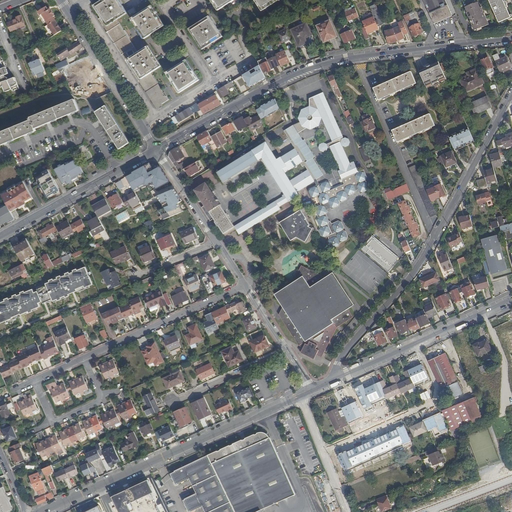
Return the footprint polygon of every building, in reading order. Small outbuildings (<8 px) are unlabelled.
[(105,0),(94,7),(107,27),(117,21),(116,18),(126,12),(118,0),(105,0)] [(213,0),(219,9),(234,0),(213,0)] [(254,0),(261,10),(277,0),(254,0)] [(451,14),(444,0),(423,0),(433,23),(451,14)] [(444,0),(451,14),(456,12),(450,0),(444,0)] [(503,0),(489,0),(499,22),(511,17),(503,0)] [(480,8),(478,2),(466,7),(468,12),(467,13),(469,17),(468,18),(467,19),(467,21),(469,21),(470,24),(472,23),(475,30),(480,28),(480,29),(489,25),(481,7),(480,8)] [(384,24),(376,4),(369,7),(374,18),(378,26),(384,24)] [(47,6),(38,12),(41,16),(42,15),(47,21),(48,20),(53,17),(55,16),(51,9),(49,10),(47,6)] [(132,17),(136,24),(155,13),(150,6),(132,17)] [(355,8),(345,13),(348,21),(359,16),(355,8)] [(136,24),(142,34),(161,23),(155,13),(136,24)] [(408,14),(403,16),(409,29),(410,28),(413,36),(422,32),(419,24),(418,24),(415,25),(411,27),(408,21),(411,20),(408,14)] [(17,19),(8,23),(11,31),(25,25),(22,16),(16,18),(17,19)] [(210,17),(190,30),(201,48),(222,35),(210,17)] [(373,30),(378,28),(378,26),(374,18),(363,22),(366,29),(368,33),(373,31),(373,30)] [(53,32),(55,35),(63,30),(56,19),(55,20),(50,24),(49,24),(53,32)] [(107,27),(114,38),(124,32),(117,21),(107,27)] [(330,21),(318,27),(324,41),(329,39),(330,40),(337,37),(330,21)] [(404,35),(408,33),(403,21),(398,23),(400,26),(393,29),(398,41),(405,38),(404,35)] [(164,27),(161,23),(142,34),(145,39),(164,27)] [(306,25),(292,31),(300,48),(306,45),(304,40),(312,36),(306,25)] [(290,42),(293,41),(288,29),(278,34),(282,42),(289,39),(290,42)] [(342,29),(339,30),(345,43),(354,39),(351,31),(346,33),(345,33),(344,34),(342,29)] [(388,44),(398,41),(393,29),(385,31),(388,44)] [(114,38),(120,47),(130,41),(124,32),(114,38)] [(71,54),(83,47),(79,41),(67,49),(66,47),(52,57),(54,59),(59,56),(60,58),(68,53),(69,55),(71,54)] [(134,47),(130,41),(120,47),(124,53),(134,47)] [(138,53),(134,47),(124,53),(128,59),(138,53)] [(138,53),(128,59),(158,106),(169,100),(164,92),(163,93),(151,73),(160,67),(147,47),(138,53)] [(0,86),(3,85),(6,91),(14,87),(15,90),(20,88),(15,77),(9,79),(9,77),(6,76),(5,74),(9,73),(4,60),(2,61),(0,57),(0,53),(1,53),(0,50),(0,86)] [(266,51),(264,52),(266,57),(267,60),(268,60),(272,69),(279,65),(276,57),(269,59),(268,57),(269,56),(266,51)] [(498,54),(493,56),(500,72),(510,67),(506,58),(501,60),(498,54)] [(86,82),(89,90),(88,97),(94,99),(111,92),(89,56),(74,62),(78,73),(82,84),(86,82)] [(281,66),(290,62),(289,57),(288,56),(279,60),(281,66)] [(268,72),(272,70),(267,60),(266,57),(257,60),(259,64),(260,64),(263,71),(267,69),(268,72)] [(492,67),(488,57),(481,60),(485,70),(492,67)] [(33,61),(29,63),(34,75),(46,70),(40,58),(36,60),(36,61),(33,62),(33,61)] [(55,64),(58,69),(69,64),(67,59),(55,64)] [(198,81),(185,61),(167,72),(180,92),(198,81)] [(439,80),(446,77),(442,70),(441,66),(439,63),(431,67),(430,65),(427,67),(427,68),(419,71),(425,86),(432,83),(433,85),(433,86),(434,85),(440,83),(440,82),(439,80)] [(265,78),(260,65),(243,74),(249,87),(265,78)] [(472,76),(461,80),(465,91),(482,84),(477,71),(470,73),(472,76)] [(411,72),(373,88),(378,100),(416,83),(411,72)] [(72,87),(82,84),(78,73),(68,77),(69,82),(72,87)] [(333,74),(329,76),(333,85),(335,85),(336,88),(335,88),(338,94),(341,93),(333,74)] [(511,81),(509,75),(503,78),(508,89),(511,81)] [(226,89),(233,85),(231,81),(216,90),(220,98),(229,93),(226,89)] [(340,137),(342,136),(321,90),(307,95),(307,97),(307,103),(300,106),(299,106),(296,114),(298,118),(282,129),(293,147),(280,156),(280,157),(277,159),(279,163),(270,169),(284,192),(282,193),(282,194),(253,214),(258,222),(261,220),(280,208),(278,206),(277,203),(287,197),(289,199),(289,200),(299,194),(297,190),(323,173),(311,155),(312,154),(301,137),(300,138),(296,130),(303,125),(308,126),(316,122),(317,120),(319,114),(330,139),(332,143),(329,144),(339,168),(337,169),(342,182),(333,186),(329,179),(327,178),(310,186),(309,188),(313,196),(318,194),(322,203),(321,203),(318,204),(316,208),(319,215),(318,218),(321,226),(320,229),(322,233),(326,234),(328,233),(326,229),(330,227),(328,222),(329,219),(326,212),(328,209),(327,207),(331,206),(332,207),(339,204),(340,201),(346,198),(348,194),(355,191),(356,188),(355,186),(357,185),(360,192),(367,189),(368,186),(365,178),(366,175),(363,168),(357,170),(353,159),(348,161),(341,144),(339,140),(340,137)] [(215,95),(198,104),(201,109),(204,114),(221,104),(215,95)] [(492,108),(488,96),(470,104),(475,115),(492,108)] [(76,98),(31,117),(32,119),(0,132),(0,144),(36,130),(36,127),(80,109),(76,98)] [(261,119),(280,109),(275,98),(256,109),(259,115),(261,119)] [(197,111),(201,109),(198,104),(197,102),(170,117),(174,123),(192,112),(191,112),(196,109),(197,111)] [(130,142),(106,106),(96,113),(120,149),(130,142)] [(361,121),(366,132),(376,127),(371,117),(369,118),(367,113),(362,115),(364,120),(361,121)] [(429,114),(391,130),(397,142),(434,126),(429,114)] [(250,117),(244,119),(246,121),(250,130),(262,123),(259,118),(257,119),(256,117),(255,116),(251,119),(250,117)] [(242,117),(234,121),(239,130),(247,126),(242,117)] [(227,134),(236,130),(232,123),(223,127),(227,134)] [(468,127),(462,130),(467,141),(473,138),(468,127)] [(213,145),(216,144),(208,130),(197,136),(204,149),(206,148),(205,145),(209,144),(211,147),(213,145)] [(461,143),(467,141),(462,130),(455,133),(459,142),(461,142),(461,143)] [(221,132),(212,137),(218,147),(227,142),(221,132)] [(452,146),(459,142),(455,133),(447,136),(450,143),(452,146)] [(511,133),(506,135),(506,138),(501,139),(501,141),(497,142),(498,146),(499,146),(501,145),(505,144),(506,149),(511,147),(511,133)] [(343,135),(342,136),(340,137),(339,140),(341,144),(343,145),(347,143),(348,140),(347,137),(343,135)] [(330,139),(325,142),(322,141),(318,142),(317,145),(318,149),(321,150),(325,148),(326,145),(329,144),(332,143),(330,139)] [(262,157),(270,169),(279,163),(277,159),(265,142),(256,148),(262,157)] [(184,156),(179,146),(170,151),(169,156),(179,171),(185,168),(186,167),(184,164),(179,167),(176,161),(184,156)] [(256,148),(216,173),(222,183),(262,157),(256,148)] [(365,161),(371,159),(367,151),(362,154),(365,161)] [(450,151),(439,156),(444,167),(455,162),(450,151)] [(494,167),(503,165),(501,155),(500,152),(490,155),(494,167)] [(77,176),(83,172),(76,159),(70,162),(66,165),(65,163),(62,165),(58,167),(55,169),(63,184),(67,182),(67,183),(68,184),(73,181),(73,182),(79,179),(77,176)] [(200,171),(195,162),(186,167),(185,168),(190,177),(200,171)] [(150,163),(126,176),(135,192),(152,182),(156,189),(169,181),(159,166),(154,164),(151,166),(150,163)] [(430,217),(438,213),(432,200),(427,190),(416,164),(408,168),(430,217)] [(487,184),(498,181),(494,168),(484,170),(486,178),(487,184)] [(47,196),(59,189),(48,169),(42,172),(43,175),(38,178),(41,183),(38,184),(40,188),(42,187),(47,196)] [(120,190),(126,187),(122,180),(115,184),(120,190)] [(205,205),(202,207),(210,221),(214,218),(225,236),(236,229),(239,234),(247,229),(242,221),(234,226),(211,189),(206,182),(195,189),(205,205)] [(389,199),(409,190),(406,183),(390,190),(386,192),(389,199)] [(435,186),(435,187),(440,197),(447,194),(442,183),(435,186)] [(9,193),(3,196),(3,198),(7,205),(10,210),(17,206),(17,208),(26,203),(25,203),(24,201),(32,197),(25,184),(17,188),(17,187),(16,187),(9,191),(9,192),(9,193)] [(435,187),(427,190),(432,200),(440,197),(435,187)] [(175,188),(157,195),(161,202),(165,201),(165,203),(168,202),(169,205),(159,209),(165,218),(183,211),(178,203),(182,200),(175,188)] [(130,195),(126,189),(121,192),(125,198),(130,195)] [(489,190),(476,194),(478,202),(491,198),(489,190)] [(135,192),(122,200),(127,207),(131,205),(134,210),(135,210),(142,205),(141,202),(135,192)] [(117,194),(108,199),(113,208),(122,204),(117,194)] [(278,206),(289,199),(287,197),(277,203),(278,206)] [(100,203),(93,207),(98,216),(98,217),(112,210),(105,199),(100,202),(100,203)] [(407,206),(405,200),(399,203),(404,215),(403,215),(407,224),(408,224),(414,236),(420,234),(418,228),(420,227),(417,221),(415,222),(410,211),(412,210),(410,205),(407,206)] [(481,214),(487,213),(485,203),(479,205),(481,214)] [(0,225),(7,221),(14,217),(11,211),(10,210),(7,205),(0,208),(0,225)] [(137,214),(145,210),(142,205),(135,210),(137,214)] [(125,208),(114,214),(118,222),(129,217),(125,208)] [(297,236),(307,241),(310,235),(311,235),(312,233),(311,232),(314,227),(310,225),(311,223),(307,217),(301,208),(280,221),(292,239),(297,236)] [(247,229),(258,222),(253,214),(242,221),(247,229)] [(462,228),(473,225),(470,214),(463,216),(463,215),(459,216),(462,228)] [(93,235),(105,229),(98,217),(98,216),(87,221),(92,229),(90,230),(93,235)] [(498,218),(500,226),(509,224),(509,222),(504,223),(502,216),(498,218)] [(78,231),(86,227),(82,219),(74,223),(78,231)] [(331,220),(329,219),(328,222),(330,227),(332,231),(329,233),(330,236),(329,240),(331,244),(334,245),(339,243),(340,240),(347,237),(348,234),(346,229),(343,228),(344,225),(342,220),(338,219),(331,222),(331,220)] [(62,237),(74,230),(68,220),(56,226),(62,237)] [(511,223),(509,224),(500,226),(502,232),(505,231),(508,240),(511,239),(511,223)] [(47,227),(45,228),(50,238),(51,240),(55,238),(52,233),(56,231),(52,224),(50,225),(49,224),(46,225),(47,227)] [(193,227),(180,233),(185,243),(198,237),(193,227)] [(41,243),(50,238),(45,228),(38,231),(42,238),(39,240),(41,243)] [(405,254),(377,229),(359,250),(387,274),(405,254)] [(459,242),(463,241),(459,232),(455,233),(455,235),(447,238),(451,247),(459,244),(459,242)] [(171,234),(157,240),(161,250),(176,244),(171,234)] [(507,269),(498,235),(482,239),(488,262),(486,263),(488,273),(491,273),(491,274),(507,269)] [(406,252),(411,249),(407,240),(403,242),(402,237),(399,238),(406,252)] [(37,259),(26,238),(20,242),(17,244),(13,245),(23,263),(24,266),(37,259)] [(150,245),(139,250),(143,261),(155,256),(150,245)] [(125,247),(111,252),(116,263),(130,257),(125,247)] [(453,267),(446,252),(438,255),(445,271),(453,267)] [(71,253),(61,258),(63,261),(73,257),(71,253)] [(215,266),(209,253),(199,258),(205,270),(215,266)] [(41,257),(38,259),(41,264),(44,269),(53,265),(52,262),(47,254),(43,256),(48,265),(45,267),(45,266),(46,266),(41,257)] [(183,264),(182,262),(175,265),(179,275),(183,273),(180,266),(183,264)] [(26,273),(28,276),(29,275),(24,266),(23,263),(9,270),(13,276),(14,276),(14,277),(24,272),(24,274),(26,273)] [(321,355),(336,326),(353,316),(348,308),(353,304),(332,272),(326,276),(321,274),(301,265),(292,283),(276,293),(283,305),(279,313),(299,345),(303,346),(306,348),(303,352),(311,356),(313,351),(316,353),(321,355)] [(33,289),(0,302),(0,321),(1,323),(40,306),(39,304),(52,299),(53,301),(92,284),(85,267),(46,283),(47,285),(37,289),(38,291),(34,292),(33,289)] [(109,268),(102,271),(110,289),(120,284),(115,271),(111,272),(109,268)] [(420,279),(424,287),(440,280),(437,271),(432,274),(430,270),(423,274),(425,277),(420,279)] [(226,281),(221,271),(210,276),(212,280),(209,282),(211,287),(226,281)] [(197,274),(184,279),(190,291),(202,286),(197,274)] [(487,276),(474,281),(477,290),(490,285),(487,276)] [(470,282),(461,286),(466,297),(475,293),(470,282)] [(461,287),(451,292),(455,303),(463,299),(460,292),(462,291),(461,287)] [(161,306),(167,304),(164,298),(161,290),(145,297),(148,307),(159,302),(161,306)] [(185,290),(172,296),(176,305),(189,299),(185,290)] [(449,293),(437,298),(442,309),(452,305),(450,301),(452,299),(449,293)] [(139,308),(143,306),(139,296),(133,299),(129,300),(129,301),(129,302),(130,303),(133,310),(138,307),(139,308)] [(168,296),(164,298),(167,304),(169,308),(173,306),(168,296)] [(229,303),(225,305),(225,306),(228,313),(233,311),(232,310),(237,308),(239,313),(246,309),(242,300),(240,301),(238,302),(237,300),(230,304),(229,303)] [(434,315),(438,313),(433,302),(425,306),(428,315),(433,313),(434,315)] [(126,304),(119,307),(123,316),(124,317),(129,315),(128,314),(134,312),(133,310),(130,303),(126,304)] [(87,322),(93,319),(91,315),(94,314),(91,305),(81,309),(87,322)] [(217,323),(230,317),(228,313),(225,306),(212,312),(217,323)] [(410,306),(402,310),(404,316),(412,312),(410,306)] [(118,318),(123,316),(119,307),(103,314),(106,323),(111,321),(112,323),(116,321),(119,319),(118,318)] [(63,318),(78,312),(77,308),(62,315),(63,317),(63,318)] [(207,332),(219,328),(217,323),(212,312),(206,315),(209,321),(203,323),(207,332)] [(426,314),(417,318),(417,319),(420,327),(429,323),(426,314)] [(256,326),(252,316),(243,320),(248,330),(256,326)] [(414,331),(421,328),(420,327),(417,319),(414,321),(413,318),(412,318),(411,318),(410,319),(409,320),(410,320),(407,322),(410,329),(413,328),(414,331)] [(401,333),(410,329),(407,322),(406,319),(397,323),(401,333)] [(191,333),(186,335),(190,345),(202,339),(196,324),(188,327),(191,333)] [(383,332),(384,331),(380,324),(372,328),(379,344),(387,340),(383,332)] [(398,335),(394,326),(386,330),(390,339),(398,335)] [(65,340),(71,337),(67,327),(55,332),(60,343),(65,341),(65,340)] [(88,344),(84,334),(75,338),(79,348),(88,344)] [(176,335),(165,340),(170,352),(181,347),(176,335)] [(264,335),(251,341),(256,351),(269,345),(264,335)] [(478,340),(471,343),(476,355),(491,349),(486,338),(479,341),(478,340)] [(43,347),(39,349),(43,357),(44,359),(48,358),(47,356),(51,355),(54,353),(54,352),(59,350),(54,341),(43,345),(43,347)] [(162,362),(154,343),(149,345),(150,347),(147,348),(141,351),(147,364),(152,362),(156,360),(157,364),(162,362)] [(39,359),(43,357),(39,349),(38,345),(27,349),(28,351),(18,355),(19,359),(22,366),(23,367),(27,366),(26,364),(33,361),(32,360),(39,358),(39,359)] [(232,348),(223,352),(230,366),(243,360),(240,352),(234,354),(232,348)] [(463,363),(476,358),(472,348),(459,354),(463,363)] [(445,353),(428,361),(441,390),(447,387),(452,399),(462,394),(445,353)] [(16,369),(22,366),(19,359),(12,361),(9,363),(9,364),(0,368),(0,369),(3,376),(9,374),(9,375),(13,373),(12,372),(17,370),(16,369)] [(113,359),(106,362),(113,378),(115,377),(114,375),(119,372),(113,359)] [(113,378),(106,362),(100,365),(106,378),(111,376),(112,378),(113,378)] [(211,364),(197,370),(201,380),(215,373),(211,364)] [(421,364),(407,370),(414,384),(427,377),(421,364)] [(0,398),(0,399),(11,395),(3,377),(3,376),(0,369),(0,398)] [(398,375),(394,377),(401,392),(401,393),(415,387),(414,384),(407,370),(404,372),(407,379),(409,378),(410,380),(408,381),(401,383),(399,384),(399,383),(401,382),(398,375)] [(180,371),(164,378),(168,388),(184,380),(180,371)] [(82,375),(75,378),(82,394),(84,394),(83,391),(88,389),(82,375)] [(387,399),(401,392),(394,377),(393,376),(390,377),(393,384),(394,384),(395,385),(393,386),(387,388),(385,389),(385,388),(387,387),(383,380),(380,382),(387,399)] [(82,394),(75,378),(69,381),(75,395),(80,393),(81,395),(82,394)] [(380,382),(364,388),(372,405),(387,399),(380,382)] [(64,383),(57,385),(64,401),(65,401),(64,398),(69,396),(64,383)] [(64,401),(57,385),(50,388),(56,402),(61,400),(62,402),(64,401)] [(372,405),(364,388),(363,385),(355,389),(366,413),(374,409),(372,405)] [(248,398),(254,395),(250,387),(236,393),(241,403),(248,400),(248,398)] [(158,410),(151,393),(144,396),(150,408),(143,411),(146,416),(158,410)] [(31,396),(24,398),(31,414),(33,413),(32,411),(37,409),(31,396)] [(456,404),(442,410),(450,428),(464,422),(463,421),(470,418),(470,419),(480,415),(472,397),(462,401),(463,403),(456,405),(456,404)] [(31,414),(24,398),(18,401),(23,415),(29,412),(30,415),(31,414)] [(212,414),(205,398),(192,403),(200,419),(212,414)] [(219,405),(216,406),(219,413),(222,412),(222,413),(226,411),(228,410),(229,411),(233,409),(232,408),(232,406),(229,399),(219,404),(219,405)] [(131,400),(124,403),(131,418),(132,418),(131,415),(137,413),(131,400)] [(4,401),(0,402),(0,407),(3,415),(4,415),(5,416),(8,415),(8,413),(9,413),(7,408),(12,406),(10,401),(5,404),(4,401)] [(356,402),(342,408),(346,417),(348,423),(363,417),(356,402)] [(129,419),(131,418),(124,403),(117,406),(123,419),(128,417),(129,419)] [(192,421),(185,406),(174,411),(181,426),(192,421)] [(114,409),(107,412),(114,427),(116,427),(115,424),(120,422),(114,409)] [(335,431),(349,425),(348,423),(346,417),(340,419),(336,410),(327,414),(335,431)] [(113,428),(114,427),(107,412),(101,414),(106,428),(112,425),(113,428)] [(448,429),(441,413),(424,421),(428,431),(438,427),(440,432),(448,429)] [(96,415),(89,418),(96,434),(98,433),(97,431),(102,428),(96,415)] [(95,435),(96,434),(89,418),(83,421),(89,435),(94,432),(95,435)] [(143,424),(142,423),(137,425),(138,429),(141,428),(144,435),(154,431),(154,430),(157,428),(155,423),(154,424),(151,425),(150,421),(143,424)] [(427,431),(423,421),(410,427),(414,437),(427,431)] [(7,427),(6,422),(0,424),(0,429),(0,430),(2,429),(3,433),(2,433),(3,437),(5,437),(7,441),(16,437),(11,425),(7,427)] [(72,426),(78,439),(79,442),(81,441),(80,438),(85,437),(79,423),(72,426)] [(337,455),(344,470),(403,443),(404,446),(412,442),(403,424),(337,455)] [(65,429),(73,445),(74,444),(73,441),(78,439),(72,426),(65,429)] [(62,439),(65,445),(66,445),(67,448),(72,446),(71,445),(73,445),(65,429),(59,432),(61,435),(62,439)] [(234,511),(261,511),(260,509),(295,494),(269,436),(268,437),(268,435),(267,434),(264,432),(262,431),(259,431),(257,432),(257,433),(254,434),(254,433),(245,437),(245,438),(242,440),(242,439),(232,443),(233,444),(230,445),(229,444),(220,449),(217,451),(217,450),(207,454),(234,511)] [(164,442),(166,446),(178,441),(174,433),(169,435),(171,439),(164,442)] [(55,435),(49,437),(54,451),(55,453),(57,453),(56,450),(61,448),(58,441),(56,437),(55,435)] [(54,451),(49,437),(42,441),(49,456),(50,456),(49,453),(54,451)] [(136,453),(143,450),(137,437),(129,440),(132,446),(124,449),(127,456),(135,452),(136,453)] [(47,457),(49,456),(42,441),(35,443),(41,457),(46,455),(47,457)] [(21,447),(19,442),(10,446),(12,451),(10,452),(15,463),(24,459),(19,448),(21,447)] [(99,442),(95,444),(97,448),(100,454),(103,452),(109,464),(120,459),(114,446),(103,451),(99,442)] [(441,450),(440,446),(430,450),(426,452),(427,456),(430,454),(431,457),(431,458),(432,460),(431,461),(430,461),(430,462),(430,463),(431,464),(431,465),(432,465),(434,465),(438,463),(439,466),(440,467),(441,467),(442,467),(443,466),(444,466),(444,465),(444,464),(443,462),(446,461),(443,453),(440,454),(439,451),(441,450)] [(97,448),(85,453),(89,462),(101,457),(100,454),(97,448)] [(234,511),(207,454),(183,466),(178,468),(174,470),(174,471),(171,473),(173,475),(171,476),(172,478),(174,481),(175,482),(176,481),(177,483),(178,483),(178,484),(190,478),(196,493),(185,498),(185,499),(185,500),(184,500),(185,502),(184,502),(184,503),(184,504),(185,506),(186,508),(187,509),(187,510),(188,509),(189,511),(190,511),(203,506),(205,511),(234,511)] [(89,462),(81,466),(85,475),(96,470),(95,468),(89,462)] [(46,473),(54,470),(51,465),(42,468),(45,476),(48,482),(51,490),(55,488),(52,481),(51,482),(48,474),(47,474),(46,473)] [(75,465),(55,474),(59,482),(78,473),(75,465)] [(38,471),(30,474),(37,490),(38,490),(39,494),(45,492),(44,487),(45,487),(38,471)] [(130,511),(132,511),(128,504),(154,492),(148,479),(111,496),(118,511),(130,511)] [(46,483),(52,498),(54,497),(51,490),(48,482),(46,483)] [(0,511),(2,511),(5,511),(7,511),(11,510),(10,507),(12,506),(8,497),(7,498),(2,487),(0,488),(0,487),(0,511)] [(36,499),(38,504),(48,500),(46,494),(36,499)] [(385,495),(376,499),(381,511),(391,508),(385,495)]
